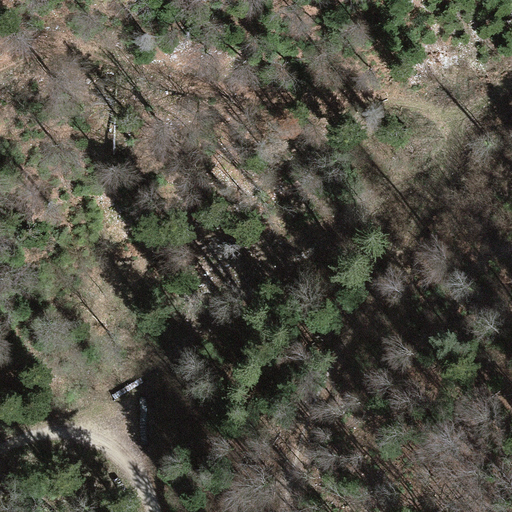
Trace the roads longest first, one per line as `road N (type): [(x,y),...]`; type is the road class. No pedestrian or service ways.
road 1 (track): [(451,115),(431,106),(296,102),(204,89),(65,45),(0,65)]
road 2 (track): [(284,511),(290,464),(455,148),(451,115)]
road 3 (track): [(151,511),(135,477),(97,442),(46,433),(0,450)]
